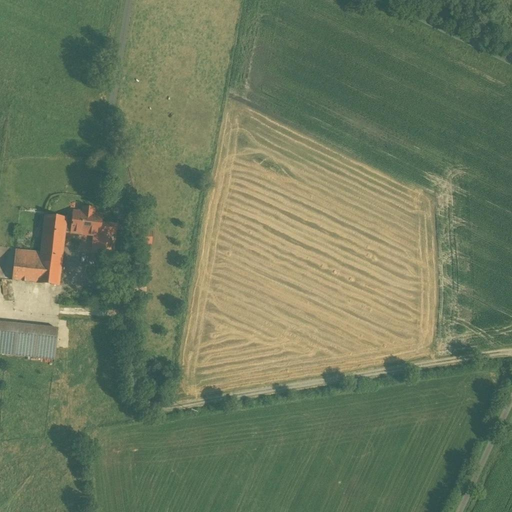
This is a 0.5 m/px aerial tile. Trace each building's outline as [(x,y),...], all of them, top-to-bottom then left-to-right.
[(100,224),(101,216),(94,215),(94,210),(83,209),(82,214),(74,213),(73,220),(67,219),(65,233),(99,237),(100,224)] [(65,233),(67,219),(45,216),(40,253),(15,249),(11,281),(59,286),(65,233)] [(97,250),(113,252),(116,226),(100,224),(99,237),(97,250)] [(151,233),(130,233),(130,245),(151,246),(151,233)] [(146,280),(127,280),(127,299),(146,299),(146,280)] [(58,330),(0,323),(0,354),(54,360),(58,330)]
